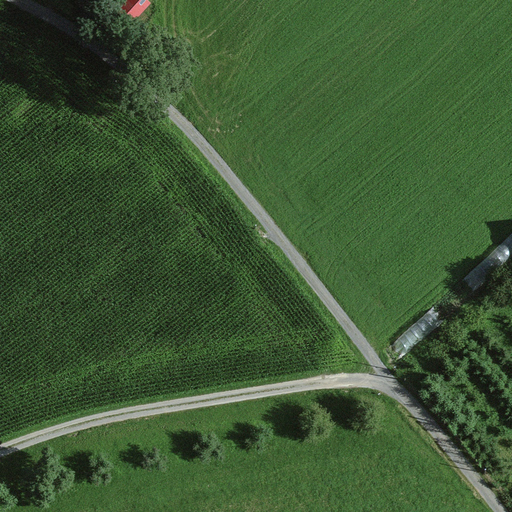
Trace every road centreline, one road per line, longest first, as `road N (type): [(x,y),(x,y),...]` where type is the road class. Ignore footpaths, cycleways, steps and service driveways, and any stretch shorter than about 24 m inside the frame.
road 1 (track): [(0,450),(125,413),(345,378),(388,386),(501,511)]
road 2 (track): [(11,0),(157,99),(388,386)]
